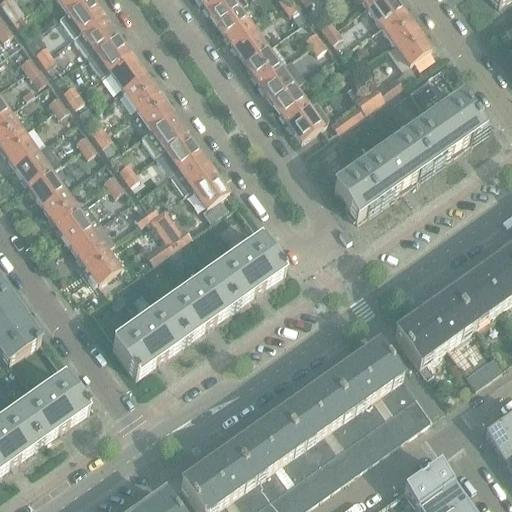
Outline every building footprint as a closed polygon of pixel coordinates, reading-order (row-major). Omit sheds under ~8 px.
[(89,5),(84,0),(54,0),(53,1),(67,21),(89,5)] [(193,0),(202,12),(218,0),(193,0)] [(216,32),(238,16),(247,10),(240,0),(218,0),(202,12),(216,32)] [(283,13),(292,7),(286,0),(284,0),(277,5),(283,13)] [(303,10),(314,2),(313,0),(301,0),(298,3),(303,10)] [(384,0),(356,0),(366,13),(384,0)] [(402,17),(390,1),(389,0),(384,0),(366,13),(380,33),(402,17)] [(511,0),(488,0),(497,13),(511,1),(511,0)] [(19,25),(5,5),(0,8),(0,10),(13,29),(19,25)] [(102,25),(97,17),(89,5),(67,21),(81,40),(102,25)] [(288,20),(297,14),(292,7),(283,13),(288,20)] [(230,51),(252,35),(238,16),(216,32),(230,51)] [(416,37),(410,28),(402,17),(380,33),(394,52),(416,37)] [(19,37),(25,33),(19,25),(13,29),(19,37)] [(87,65),(116,44),(102,25),(81,40),(74,45),(87,65)] [(326,42),(336,34),(330,26),(320,33),(326,42)] [(0,37),(6,46),(13,41),(6,31),(0,35),(0,37)] [(331,49),(341,42),(336,34),(326,42),(331,49)] [(502,34),(496,39),(499,43),(505,38),(502,34)] [(244,71),(266,55),(252,35),(230,51),(244,71)] [(430,56),(418,40),(416,37),(394,52),(408,72),(430,56)] [(311,52),(320,46),(314,38),(305,44),(311,52)] [(41,56),(46,52),(38,41),(27,48),(41,68),(47,64),(41,56)] [(130,63),(124,55),(116,44),(87,65),(101,84),(108,79),(130,63)] [(316,59),(325,53),(320,46),(311,52),(316,59)] [(257,90),(280,75),(266,55),(244,71),(257,90)] [(144,83),(132,66),(130,63),(108,79),(122,99),(144,83)] [(27,75),(33,71),(28,64),(23,68),(27,75)] [(52,71),(47,64),(41,68),(46,75),(52,71)] [(351,83),(359,77),(354,69),(345,75),(348,79),(351,83)] [(34,84),(39,79),(33,71),(27,75),(34,84)] [(382,109),(417,84),(409,74),(395,85),(375,99),(382,109)] [(294,94),(293,94),(280,75),(257,90),(271,110),(294,94)] [(351,83),(348,79),(345,75),(336,82),(341,90),(351,83)] [(39,80),(30,87),(36,95),(45,89),(39,80)] [(157,103),(152,94),(144,83),(122,99),(136,118),(157,103)] [(74,103),(68,94),(62,99),(68,107),(74,103)] [(308,114),(307,114),(294,94),(271,110),(285,130),(308,114)] [(382,109),(375,99),(372,94),(352,108),(355,113),(363,123),(382,109)] [(55,114),(61,110),(56,103),(50,107),(55,114)] [(73,114),(79,110),(74,103),(68,107),(73,114)] [(171,122),(159,105),(157,103),(136,118),(149,138),(171,122)] [(475,126),(473,123),(460,106),(408,143),(431,177),(486,138),(479,128),(478,129),(476,125),(475,126)] [(61,123),(67,119),(61,110),(55,114),(61,123)] [(77,119),(81,125),(91,118),(87,112),(77,119)] [(338,141),(363,123),(355,113),(331,131),(338,141)] [(299,149),(322,134),(308,114),(285,130),(299,149)] [(0,151),(1,152),(20,138),(6,119),(0,123),(0,151)] [(185,142),(180,134),(171,122),(149,138),(163,157),(185,142)] [(96,146),(102,142),(96,134),(90,138),(96,146)] [(20,138),(1,152),(15,172),(34,158),(41,153),(29,136),(22,141),(20,138)] [(83,153),(88,149),(84,142),(78,146),(83,153)] [(107,150),(102,142),(96,146),(101,154),(107,150)] [(185,142),(163,157),(155,163),(169,182),(177,177),(199,162),(185,142)] [(380,213),(431,177),(408,143),(356,180),(380,213)] [(89,162),(95,158),(88,149),(83,153),(89,162)] [(101,154),(107,162),(114,157),(108,149),(107,150),(101,154)] [(29,192),(48,178),(34,158),(15,172),(29,192)] [(213,181),(207,173),(199,162),(177,177),(191,196),(213,181)] [(123,185),(129,181),(124,172),(117,177),(123,185)] [(43,211),(62,198),(48,178),(29,192),(43,211)] [(358,228),(380,213),(356,180),(334,196),(346,212),(349,216),(348,217),(354,226),(355,225),(358,228)] [(110,192),(116,188),(111,181),(105,185),(110,192)] [(135,188),(129,181),(123,185),(128,193),(135,188)] [(227,201),(215,184),(213,181),(191,196),(205,216),(227,201)] [(117,201),(122,197),(116,188),(110,192),(117,201)] [(57,231),(76,217),(62,198),(43,211),(57,231)] [(148,225),(157,219),(151,211),(142,217),(147,225),(148,225)] [(71,250),(90,237),(76,217),(57,231),(71,250)] [(148,225),(147,225),(142,217),(133,224),(138,232),(148,225)] [(158,237),(165,247),(172,242),(165,232),(158,237)] [(176,253),(189,244),(183,235),(172,242),(165,247),(164,248),(171,257),(176,253)] [(104,257),(90,237),(71,250),(85,270),(104,257)] [(281,274),(273,263),(261,247),(213,282),(235,314),(285,279),(281,274)] [(167,260),(171,257),(164,248),(144,262),(151,271),(167,260)] [(171,257),(167,260),(174,270),(183,263),(176,253),(171,257)] [(99,290),(118,276),(104,257),(85,270),(99,290)] [(473,336),(511,308),(511,273),(504,263),(449,302),(473,336)] [(187,348),(235,314),(213,282),(177,307),(165,316),(187,348)] [(22,320),(12,306),(8,300),(0,305),(0,355),(10,371),(37,352),(37,353),(43,350),(28,329),(30,327),(24,319),(22,320)] [(118,300),(109,307),(116,316),(125,309),(118,300)] [(426,370),(473,336),(449,302),(394,341),(406,358),(418,375),(420,374),(428,385),(434,381),(426,370)] [(135,384),(187,348),(165,316),(113,352),(132,379),(135,384)] [(415,406),(377,352),(353,370),(378,406),(376,408),(384,420),(388,426),(392,431),(396,436),(399,441),(403,447),(408,443),(393,422),(390,417),(401,409),(404,414),(415,406)] [(502,376),(493,363),(465,382),(474,396),(502,376)] [(376,408),(378,406),(353,370),(328,387),(366,441),(377,433),(373,428),(384,420),(376,408)] [(85,411),(84,412),(66,386),(16,421),(38,453),(89,417),(85,411)] [(366,441),(328,387),(303,405),(329,441),(327,443),(335,455),(339,461),(343,466),(346,471),(350,476),(354,482),(359,478),(344,457),(340,452),(351,444),(355,449),(366,441)] [(327,443),(329,441),(303,405),(254,440),(280,476),(282,474),(291,487),(302,479),(306,484),(317,476),(328,468),(324,463),(335,455),(327,443)] [(415,406),(404,414),(419,435),(430,427),(415,406)] [(401,409),(390,417),(393,422),(404,414),(401,409)] [(419,435),(404,414),(393,422),(408,443),(419,435)] [(384,420),(373,428),(377,433),(388,426),(384,420)] [(0,479),(38,453),(16,421),(0,431),(0,479)] [(511,447),(511,422),(486,440),(498,457),(511,447)] [(392,431),(388,426),(377,433),(381,439),(392,431)] [(392,431),(381,439),(385,444),(396,436),(392,431)] [(381,439),(377,433),(366,441),(381,462),(392,454),(388,449),(385,444),(381,439)] [(399,441),(396,436),(385,444),(388,449),(399,441)] [(280,476),(254,440),(229,457),(267,511),(278,503),(275,498),(286,490),(289,496),(293,501),(297,506),(301,511),(308,511),(295,492),(291,487),(282,474),(280,476)] [(381,462),(366,441),(355,449),(370,470),(381,462)] [(403,447),(399,441),(388,449),(392,454),(403,447)] [(355,449),(351,444),(340,452),(344,457),(355,449)] [(510,474),(511,472),(511,447),(498,457),(510,474)] [(370,470),(355,449),(344,457),(359,478),(370,470)] [(339,461),(335,455),(324,463),(328,468),(339,461)] [(266,511),(267,511),(229,457),(205,475),(230,511),(229,511),(266,511)] [(339,461),(328,468),(331,474),(343,466),(339,461)] [(346,471),(343,466),(331,474),(335,479),(346,471)] [(328,468),(317,476),(332,497),(343,489),(339,484),(335,479),(331,474),(328,468)] [(350,476),(346,471),(335,479),(339,484),(350,476)] [(466,511),(439,474),(403,500),(411,511),(466,511)] [(205,475),(180,492),(193,511),(229,511),(230,511),(205,475)] [(317,476),(306,484),(321,505),(332,497),(317,476)] [(354,482),(350,476),(339,484),(343,489),(354,482)] [(302,479),(291,487),(295,492),(306,484),(302,479)] [(310,511),(321,505),(306,484),(295,492),(308,511),(310,511)] [(286,490),(275,498),(278,503),(289,496),(286,490)] [(293,501),(289,496),(278,503),(282,509),(293,501)] [(288,511),(297,506),(293,501),(282,509),(284,511),(288,511)] [(278,503),(267,511),(268,511),(284,511),(282,509),(278,503)]
